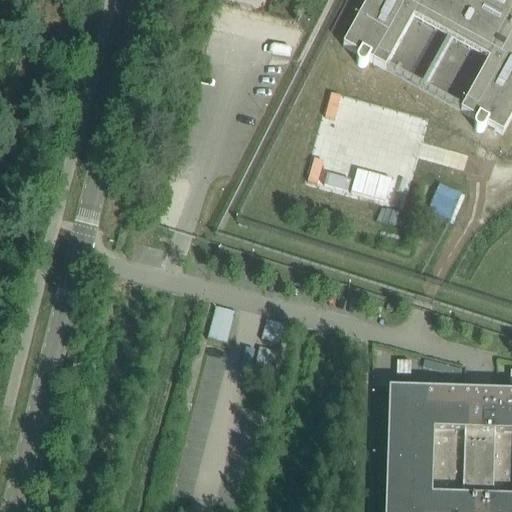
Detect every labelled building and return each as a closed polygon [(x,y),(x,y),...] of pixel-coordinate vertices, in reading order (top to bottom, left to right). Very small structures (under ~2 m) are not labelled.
[(511,0),(369,0),(343,48),(359,57),(357,61),(357,63),(357,66),(359,68),(361,69),(364,69),(367,67),(369,63),(386,72),(414,20),(489,62),(461,113),(477,122),(475,126),(474,129),(475,131),(477,133),(479,134),(482,134),(484,133),(487,128),(503,137),(511,120),(511,0)] [(211,335),(231,339),(238,302),(217,299),(211,335)] [(173,499),(219,509),(262,311),(239,307),(232,341),(209,336),(173,499)] [(266,331),(280,331),(281,312),(267,311),(266,331)] [(511,511),(511,396),(388,393),(384,511),(511,511)]
